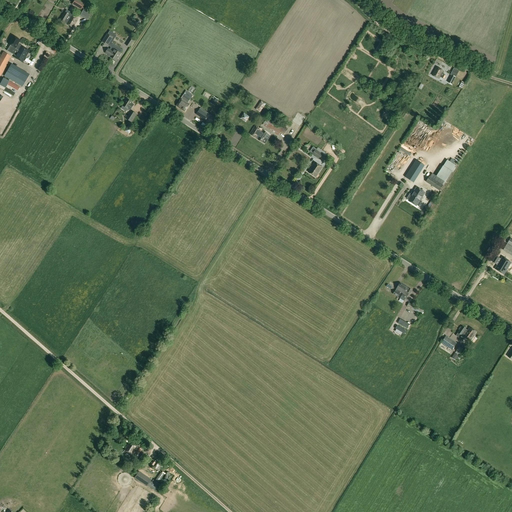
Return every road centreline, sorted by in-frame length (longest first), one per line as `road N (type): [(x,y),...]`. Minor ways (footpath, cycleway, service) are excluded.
road 1 (unclassified): [(511,331),(0,3)]
road 2 (track): [(230,511),(0,310)]
road 3 (track): [(116,412),(268,175)]
road 4 (track): [(356,4),(435,57),(511,84)]
